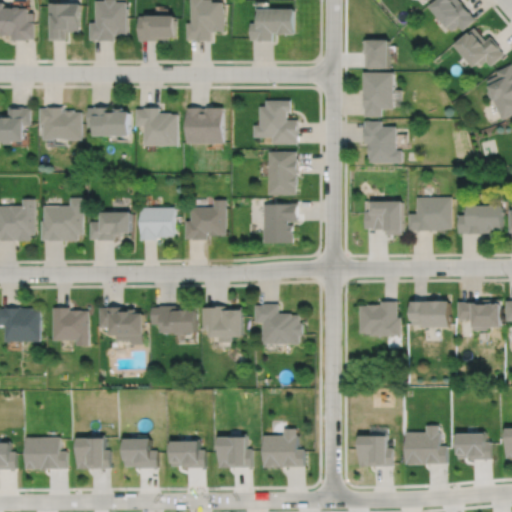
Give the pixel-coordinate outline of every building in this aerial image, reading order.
[(91,21),(91,38),(99,38),(99,40),(116,40),(116,34),(129,34),(129,0),(97,0),(97,21),(91,21)] [(188,21),(188,38),(197,38),(197,40),(213,40),(213,30),(226,30),(226,1),(215,1),(215,0),(193,0),(193,21),(188,21)] [(436,0),(431,5),(452,30),(459,24),(463,29),(476,18),(472,13),(473,12),(462,0),(436,0)] [(0,1),(0,32),(2,32),(2,34),(14,34),(14,39),(30,39),(30,37),(36,37),(37,21),(36,21),(36,11),(32,11),(32,7),(25,7),(23,5),(19,5),(17,7),(14,6),(10,6),(10,7),(8,7),(8,1),(0,1)] [(51,1),(50,38),(67,39),(67,31),(81,31),(81,2),(51,1)] [(252,22),(252,38),(259,38),(259,40),(274,40),(274,31),(278,31),(278,33),(289,33),(297,33),(297,7),(259,8),(259,22),(252,22)] [(140,15),(140,39),(156,39),(156,38),(169,38),(169,36),(177,36),(177,14),(147,14),(147,15),(140,15)] [(475,26),(468,32),(469,33),(456,43),(465,53),(464,54),(469,60),(470,59),(476,66),(480,62),(482,64),(487,60),(492,65),(505,53),(501,48),(502,47),(492,35),(486,40),(475,26)] [(366,39),(366,53),(367,53),(367,67),(391,67),(391,39),(366,39)] [(488,79),(492,87),(490,88),(489,91),(491,96),(494,97),(504,118),(511,114),(511,63),(498,70),(500,74),(488,79)] [(365,71),(365,107),(366,107),(366,115),(384,115),(384,108),(395,108),(396,71),(365,71)] [(293,99),(267,99),(267,105),(261,105),(261,124),(255,124),(255,136),(274,136),(274,143),(298,143),(298,136),(300,136),(300,119),(289,119),(289,110),(293,110),(293,99)] [(41,107),(41,123),(44,123),(44,125),(42,125),(42,134),(44,134),(44,139),(55,139),(55,137),(66,137),(66,139),(84,139),(84,111),(76,111),(76,109),(65,109),(65,111),(64,111),(64,105),(48,105),(48,107),(41,107)] [(89,107),(89,125),(93,125),(93,133),(96,133),(96,135),(132,136),(132,111),(125,111),(125,107),(116,107),(116,111),(111,111),(111,105),(96,105),(96,107),(89,107)] [(0,113),(0,141),(7,141),(7,143),(16,143),(16,141),(29,141),(29,124),(34,124),(34,107),(27,107),(27,106),(11,106),(11,113),(0,113)] [(137,108),(137,125),(145,125),(145,144),(180,144),(180,113),(173,113),(173,112),(161,112),(161,106),(146,106),(146,108),(137,108)] [(188,106),(189,142),(225,142),(225,107),(208,107),(203,107),(203,106),(188,106)] [(366,120),(366,127),(365,142),(370,142),(370,143),(369,154),(370,154),(370,161),(404,162),(404,149),(398,149),(398,126),(384,126),(384,120),(366,120)] [(270,150),(271,194),(298,194),(298,186),(300,186),(299,158),(298,158),(298,150),(270,150)] [(186,218),(187,235),(193,235),(193,236),(208,236),(208,229),(210,229),(210,232),(220,232),(220,231),(228,231),(227,196),(215,196),(215,203),(191,204),(191,218),(186,218)] [(410,213),(410,229),(418,229),(418,231),(434,231),(434,230),(446,230),(446,228),(454,228),(453,196),(418,196),(418,213),(410,213)] [(42,220),(43,239),(50,239),(50,240),(64,240),(64,239),(66,239),(66,240),(80,240),(79,234),(84,234),(84,197),(71,197),(71,204),(45,205),(45,220),(42,220)] [(0,239),(1,239),(1,240),(16,240),(16,239),(18,239),(18,240),(31,240),(31,233),(36,233),(36,198),(23,198),(23,205),(0,205),(0,239)] [(365,211),(366,227),(373,227),(373,229),(387,228),(387,234),(404,234),(404,231),(405,231),(404,201),(373,202),(373,211),(365,211)] [(265,204),(266,243),(296,242),(296,224),(291,224),(291,221),(300,220),(300,203),(265,204)] [(141,204),(141,237),(157,236),(157,233),(158,233),(158,234),(169,234),(169,233),(176,232),(176,204),(141,204)] [(460,214),(460,232),(470,232),(470,233),(484,233),(484,232),(506,232),(506,205),(470,205),(470,207),(467,207),(467,214),(460,214)] [(91,221),(91,238),(99,238),(99,239),(116,239),(116,235),(125,235),(125,233),(133,233),(133,212),(103,212),(103,221),(91,221)] [(410,298),(411,316),(412,316),(412,322),(424,322),(424,323),(450,323),(450,297),(410,298)] [(458,299),(458,317),(472,317),(472,323),(473,323),(473,327),(488,327),(488,323),(501,323),(501,297),(479,297),(479,299),(458,299)] [(359,303),(360,330),(370,330),(370,332),(401,332),(401,315),(397,315),(397,298),(381,298),(381,303),(380,303),(380,301),(367,302),(367,303),(359,303)] [(256,302),(256,319),(264,319),(264,340),(301,341),(301,332),(304,332),(304,320),(301,320),(301,312),(294,312),(294,310),(280,310),(280,301),(264,301),(264,302),(256,302)] [(101,305),(101,324),(111,324),(112,331),(118,331),(118,338),(132,337),(132,341),(144,341),(144,331),(145,331),(145,309),(137,309),(137,305),(130,305),(130,307),(124,307),(123,303),(109,304),(109,305),(101,305)] [(153,304),(153,321),(160,321),(160,329),(176,329),(176,331),(186,331),(186,329),(198,328),(198,306),(190,306),(190,305),(183,305),(183,306),(177,306),(177,303),(161,303),(161,304),(153,304)] [(204,304),(204,326),(212,326),(212,333),(220,333),(220,339),(233,339),(233,332),(245,332),(245,306),(243,306),(243,304),(227,304),(227,303),(217,303),(217,304),(204,304)] [(0,306),(0,322),(6,322),(6,338),(41,338),(41,306),(34,306),(34,305),(22,305),(22,304),(6,304),(6,306),(0,306)] [(54,305),(54,337),(78,337),(78,342),(90,342),(90,308),(83,308),(83,307),(72,307),(72,308),(71,308),(71,305),(54,305)] [(405,430),(406,461),(447,461),(447,443),(440,443),(440,429),(439,429),(439,423),(426,423),(426,430),(405,430)] [(265,433),(266,465),(306,464),(306,446),(299,446),(299,432),(298,433),(298,426),(285,426),(285,433),(265,433)] [(457,430),(457,451),(458,451),(458,455),(470,455),(470,457),(491,457),(491,439),(485,439),(485,430),(457,430)] [(221,434),(221,465),(253,465),(253,446),(249,446),(249,432),(230,432),(230,434),(221,434)] [(359,433),(359,464),(393,463),(392,445),(387,445),(387,432),(359,433)] [(26,435),(26,466),(41,466),(41,467),(48,467),(48,466),(67,466),(67,449),(60,449),(60,434),(26,435)] [(77,435),(78,466),(111,466),(110,447),(106,447),(105,435),(77,435)] [(125,436),(125,464),(136,464),(136,466),(158,465),(158,448),(152,448),(152,435),(125,436)] [(172,438),(173,463),(185,463),(185,465),(206,465),(206,447),(201,447),(201,438),(172,438)] [(0,440),(0,466),(16,466),(16,449),(10,449),(10,440),(0,440)]
